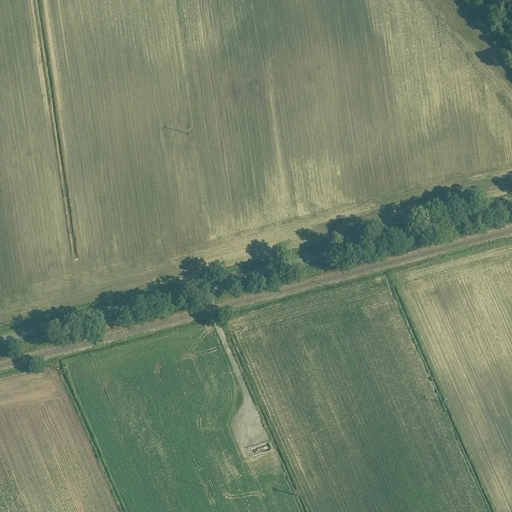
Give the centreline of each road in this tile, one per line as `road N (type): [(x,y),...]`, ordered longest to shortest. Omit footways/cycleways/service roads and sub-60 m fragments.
road 1 (unclassified): [(0,340),(511,204)]
road 2 (track): [(204,286),(249,412),(246,431)]
